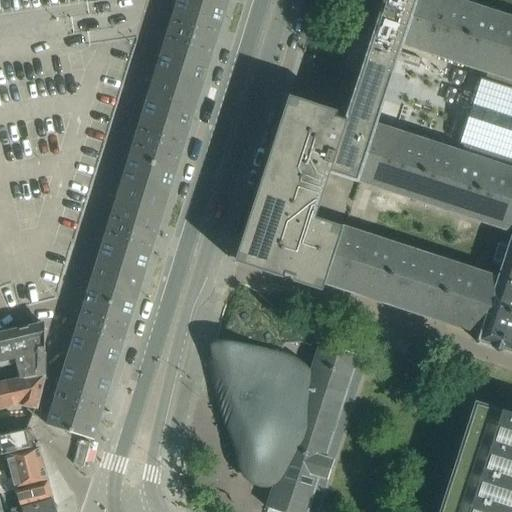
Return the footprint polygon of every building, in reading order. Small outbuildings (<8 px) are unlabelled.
[(227,0),(177,0),(107,227),(103,241),(105,242),(104,243),(147,256),(147,254),(149,255),(153,242),(227,0)] [(383,103),(402,45),(412,15),(416,0),(382,0),(370,36),(352,93),(344,118),(345,118),(344,120),(327,172),(329,172),(357,182),(376,125),(383,103)] [(416,0),(412,15),(402,45),(486,73),(484,80),(480,79),(459,143),(463,145),(460,152),(511,169),(511,18),(455,0),(416,0)] [(314,218),(321,197),(322,195),(329,172),(327,172),(344,120),(335,117),(336,112),(288,96),(233,262),(282,279),(284,273),(293,276),(292,282),(306,286),(321,291),(323,283),(324,284),(342,227),(328,222),(314,218)] [(511,169),(376,125),(357,182),(511,231),(511,234),(509,243),(500,240),(498,248),(492,246),(489,254),(495,256),(493,263),(501,266),(498,277),(497,278),(342,227),(324,284),(479,334),(476,342),(511,353),(511,169)] [(123,340),(126,331),(149,255),(147,254),(147,256),(104,243),(105,242),(103,241),(77,326),(74,336),(76,336),(75,337),(118,350),(118,349),(120,349),(123,340)] [(208,363),(208,366),(209,371),(209,377),(209,378),(211,385),(212,386),(212,387),(213,388),(214,389),(214,390),(218,395),(219,398),(220,400),(221,403),(222,406),(223,409),(228,423),(234,441),(238,460),(239,463),(241,466),(243,469),(245,472),(247,475),(250,477),(253,479),(256,480),(259,482),(263,482),(266,483),(274,482),(273,487),(266,508),(268,508),(266,511),(306,511),(318,476),(325,479),(331,461),(324,458),(356,359),(364,361),(364,360),(363,360),(357,358),(319,345),(312,367),(310,374),(309,370),(307,367),(305,365),(303,362),(300,360),(297,358),(304,360),(310,344),(280,334),(259,315),(249,312),(233,314),(222,349),(215,349),(214,349),(214,350),(213,350),(212,351),(211,354),(209,357),(209,360),(208,363)] [(44,374),(44,334),(44,332),(41,332),(36,328),(35,325),(0,333),(0,368),(21,364),(22,379),(44,374)] [(92,439),(120,349),(118,349),(118,350),(75,337),(76,336),(74,336),(46,425),(92,439)] [(35,409),(44,374),(22,379),(0,384),(0,408),(18,404),(35,409)] [(511,511),(511,413),(474,401),(437,511),(511,511)] [(32,448),(27,428),(0,434),(0,454),(6,453),(32,448)] [(73,463),(73,464),(82,467),(89,444),(78,440),(78,441),(76,445),(79,446),(73,463)] [(48,480),(38,446),(32,448),(6,453),(10,468),(13,478),(16,488),(48,480)] [(0,492),(16,488),(13,478),(6,480),(4,470),(10,468),(6,453),(0,454),(0,492)] [(53,498),(49,487),(48,480),(16,488),(21,506),(53,498)] [(56,511),(53,498),(21,506),(2,511),(0,511),(56,511)]
